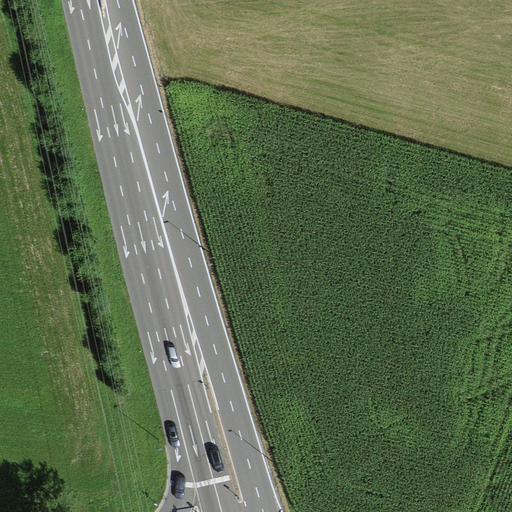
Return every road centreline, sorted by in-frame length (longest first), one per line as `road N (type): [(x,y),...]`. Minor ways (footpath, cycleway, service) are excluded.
road 1 (primary): [(107,0),(183,294)]
road 2 (primary): [(264,511),(226,381),(183,294)]
road 3 (primary): [(183,294),(203,433)]
